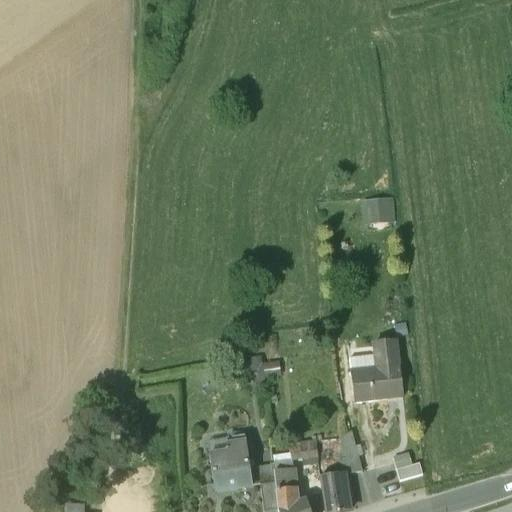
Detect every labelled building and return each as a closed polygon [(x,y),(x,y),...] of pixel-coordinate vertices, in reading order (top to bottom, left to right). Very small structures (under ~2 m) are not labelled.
[(388,202),(364,204),(366,220),(390,218),(388,202)] [(254,335),(243,337),(244,352),(256,350),(254,335)] [(395,343),(372,346),(374,358),(375,371),(350,374),(354,405),(402,400),(398,370),(395,343)] [(374,358),(348,361),(350,374),(375,371),(374,358)] [(294,382),(277,384),(278,398),(295,397),(294,382)] [(362,474),(351,434),(345,437),(345,436),(340,441),(343,463),(348,476),(362,474)] [(244,438),(225,441),(227,454),(209,457),(214,494),(251,488),(244,438)] [(315,443),(288,447),(290,461),(290,462),(291,462),(318,458),(315,443)] [(290,461),(274,463),(275,474),(293,472),(291,462),(290,462),(290,461)] [(348,476),(343,463),(338,464),(339,474),(340,476),(342,476),(342,477),(348,476)] [(296,506),(293,472),(275,474),(273,474),(274,484),(277,511),(308,511),(306,502),(296,506)] [(340,476),(319,479),(323,509),(324,509),(324,511),(348,511),(347,505),(353,504),(349,484),(344,485),(342,477),(342,476),(340,476)] [(277,511),(274,484),(260,486),(262,511),(277,511)]
